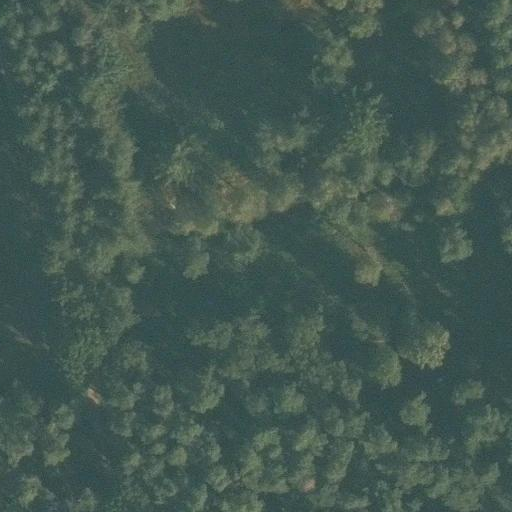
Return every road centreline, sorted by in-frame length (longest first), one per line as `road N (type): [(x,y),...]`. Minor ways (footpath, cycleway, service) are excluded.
road 1 (track): [(60,250),(511,155)]
road 2 (track): [(98,352),(511,341)]
road 3 (track): [(60,250),(98,352),(95,382),(127,511)]
road 4 (track): [(0,166),(41,276),(36,334),(0,353)]
road 5 (track): [(0,60),(60,250)]
road 6 (track): [(511,149),(449,0)]
